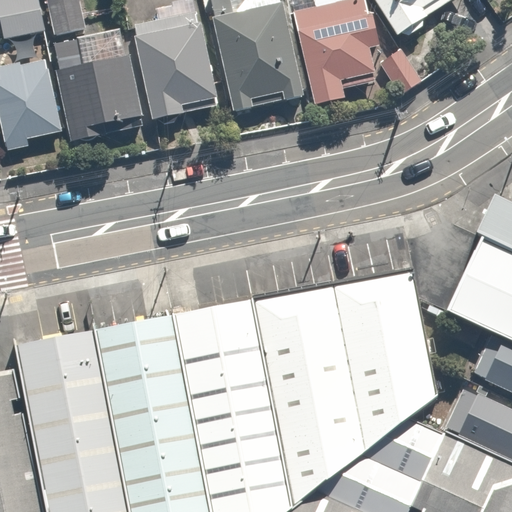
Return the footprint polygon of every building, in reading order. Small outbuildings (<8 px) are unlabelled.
[(0,0),(0,42),(43,34),(36,0),(0,0)] [(74,0),(36,0),(43,34),(44,39),(81,32),(74,0)] [(120,23),(127,54),(140,120),(216,104),(198,19),(194,0),(166,0),(146,4),(148,17),(120,23)] [(305,0),(307,8),(284,13),(301,96),(303,104),(341,96),(339,88),(369,82),(363,53),(371,52),(360,0),(305,0)] [(367,0),(391,38),(423,19),(420,14),(443,0),(367,0)] [(281,2),(198,19),(216,104),(218,113),(301,96),(284,13),(281,2)] [(140,120),(127,54),(84,63),(78,39),(41,47),(44,62),(46,71),(58,129),(61,143),(141,126),(140,120)] [(396,48),(373,64),(394,94),(417,78),(396,48)] [(0,70),(0,152),(23,147),(21,137),(58,129),(46,71),(44,62),(0,70)] [(511,219),(501,243),(511,248),(511,219)] [(511,248),(501,243),(468,313),(511,333),(511,248)] [(413,272),(254,299),(293,507),(314,489),(410,418),(438,395),(413,272)] [(175,314),(213,511),(287,511),(293,507),(254,299),(175,314)] [(95,331),(129,511),(213,511),(175,314),(95,331)] [(17,345),(20,370),(46,511),(129,511),(95,331),(17,345)] [(511,390),(511,352),(498,384),(511,390)] [(0,374),(0,511),(46,511),(20,370),(0,374)] [(511,453),(511,403),(492,394),(473,435),(475,436),(511,453)] [(314,489),(364,511),(408,511),(447,433),(410,418),(314,489)] [(511,511),(511,462),(447,433),(408,511),(511,511)] [(364,511),(314,489),(293,507),(287,511),(364,511)]
